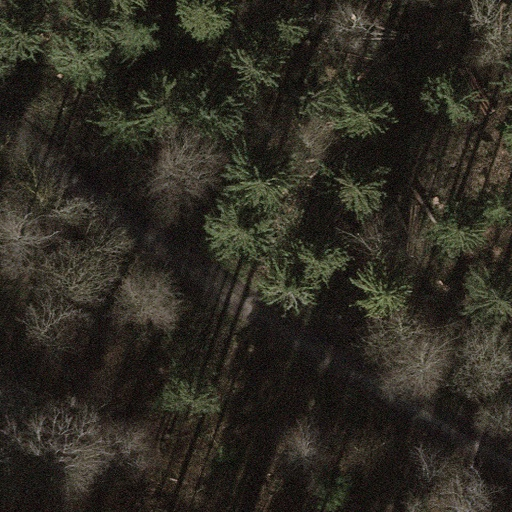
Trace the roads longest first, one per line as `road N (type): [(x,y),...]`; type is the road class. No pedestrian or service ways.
road 1 (track): [(511,464),(191,263),(0,123)]
road 2 (motorway): [(511,404),(0,478)]
